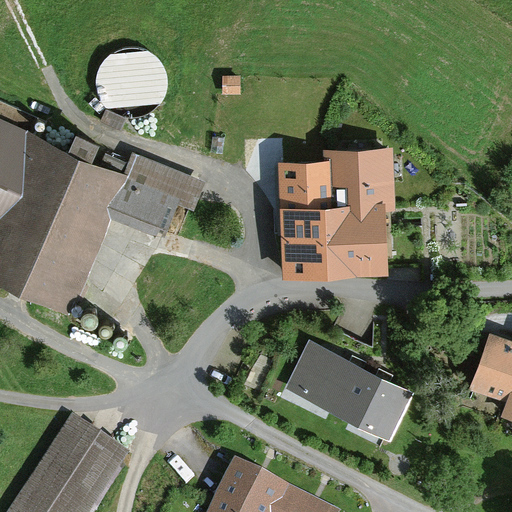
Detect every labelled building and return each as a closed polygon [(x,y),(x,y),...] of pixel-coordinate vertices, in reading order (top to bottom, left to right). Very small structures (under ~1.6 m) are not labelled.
[(101,50),(103,104),(167,102),(165,48),(101,50)] [(125,166),(0,114),(0,283),(72,313),(112,217),(165,238),(179,203),(196,210),(209,179),(133,148),(125,166)] [(330,163),(332,270),(386,269),(383,155),(330,156),(330,163)] [(332,270),(330,163),(286,164),(289,271),(332,270)] [(511,340),(496,335),(480,383),(511,393),(505,414),(511,416),(511,340)] [(415,395),(310,345),(289,389),(394,439),(415,395)] [(89,511),(126,458),(75,424),(15,511),(89,511)] [(325,511),(238,469),(216,511),(325,511)]
